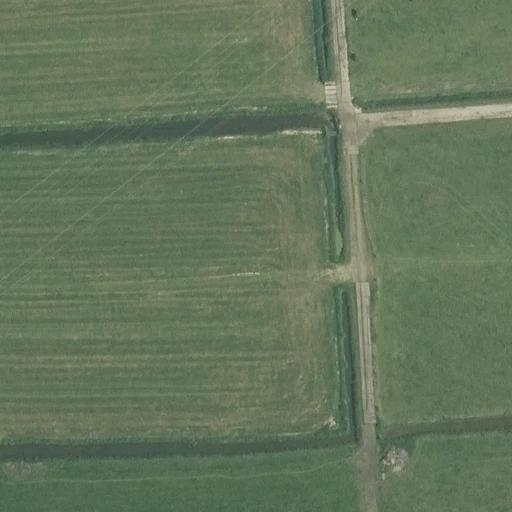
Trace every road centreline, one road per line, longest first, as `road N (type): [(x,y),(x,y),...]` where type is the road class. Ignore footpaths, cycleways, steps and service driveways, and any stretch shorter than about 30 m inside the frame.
road 1 (track): [(347,132),(368,411)]
road 2 (track): [(511,108),(346,121)]
road 3 (track): [(346,121),(337,0)]
